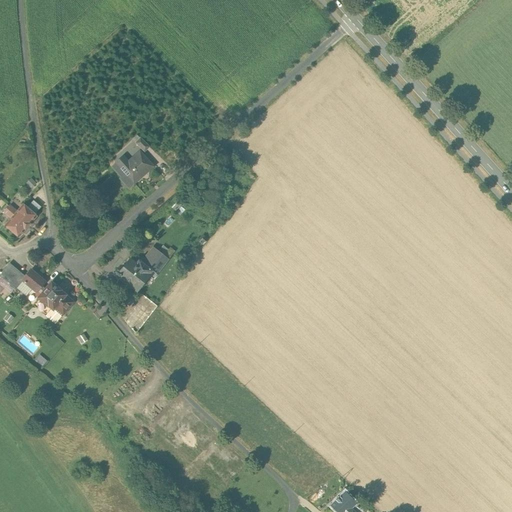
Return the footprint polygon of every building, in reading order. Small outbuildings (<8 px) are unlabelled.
[(149,147),(140,139),(136,143),(144,151),(149,147)] [(139,152),(128,162),(122,157),(115,163),(134,184),(143,176),(142,175),(152,166),(139,152)] [(27,208),(23,205),(17,212),(14,215),(27,227),(37,216),(34,214),(40,207),(33,201),(27,208)] [(17,212),(9,205),(6,209),(14,215),(17,212)] [(14,215),(6,209),(3,212),(11,219),(14,215)] [(27,227),(14,215),(11,219),(5,226),(18,238),(27,227)] [(72,226),(66,231),(72,239),(78,234),(72,226)] [(164,256),(153,247),(141,262),(157,275),(168,259),(164,256)] [(170,248),(164,256),(168,259),(175,251),(170,248)] [(135,265),(129,260),(120,272),(116,273),(118,278),(119,278),(127,284),(137,291),(149,276),(153,279),(157,275),(141,262),(138,260),(135,265)] [(24,277),(9,265),(0,275),(16,288),(22,280),(24,277)] [(45,282),(30,270),(24,277),(22,280),(24,282),(22,284),(23,285),(25,283),(36,292),(38,291),(42,294),(45,290),(41,287),(45,282)] [(60,291),(51,283),(45,290),(42,294),(39,298),(47,305),(48,305),(53,309),(55,307),(63,313),(72,302),(64,296),(64,295),(59,291),(60,291)] [(344,492),(330,505),(336,511),(347,511),(353,506),(356,504),(344,492)]
